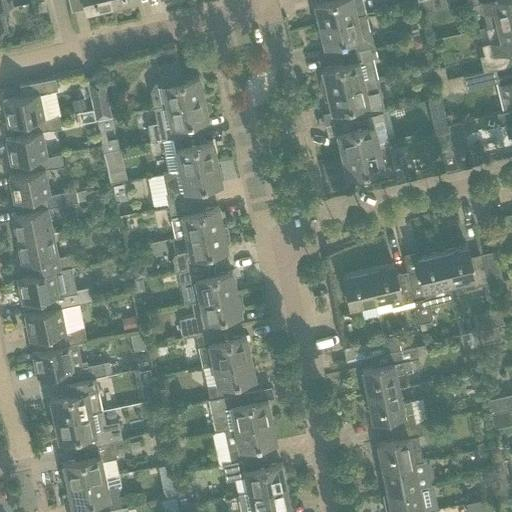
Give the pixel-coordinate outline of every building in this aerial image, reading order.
[(0,0),(0,8),(6,8),(10,7),(8,0),(0,0)] [(43,0),(38,0),(31,2),(34,12),(46,9),(43,0)] [(82,0),(85,10),(95,8),(97,12),(107,9),(107,5),(110,4),(109,0),(82,0)] [(323,0),(313,2),(318,23),(364,12),(361,0),(323,0)] [(417,0),(415,0),(410,1),(412,11),(420,10),(417,0)] [(430,0),(417,0),(420,10),(421,15),(434,11),(430,0)] [(486,26),(511,20),(511,0),(469,0),(470,3),(480,1),(486,26)] [(364,12),(318,23),(323,44),(328,43),(336,41),(336,43),(339,52),(373,44),(370,32),(369,32),(364,12)] [(487,54),(483,55),(487,70),(499,67),(511,63),(511,62),(511,63),(508,53),(511,52),(511,20),(486,26),(489,41),(484,42),(487,54)] [(412,35),(414,42),(421,46),(428,44),(425,32),(412,35)] [(323,79),(319,80),(321,90),(376,77),(374,77),(369,57),(375,56),(373,44),(339,52),(341,62),(341,64),(320,68),(323,79)] [(154,81),(149,89),(152,106),(202,96),(198,75),(181,78),(177,59),(157,63),(161,80),(154,81)] [(446,79),(443,65),(433,67),(436,82),(446,79)] [(500,80),(496,80),(503,109),(511,107),(511,72),(499,76),(500,80)] [(446,79),(436,82),(440,96),(466,90),(463,75),(446,79)] [(45,90),(38,92),(38,93),(57,89),(54,77),(43,79),(45,90)] [(376,77),(321,90),(324,101),(328,100),(330,110),(343,107),(345,119),(382,110),(374,78),(377,78),(376,77)] [(38,93),(38,92),(2,99),(7,125),(22,122),(43,118),(38,93)] [(81,108),(92,106),(89,94),(78,97),(81,108)] [(106,94),(90,98),(92,106),(94,119),(111,115),(106,94)] [(156,122),(146,124),(150,140),(162,138),(188,132),(197,131),(195,119),(207,117),(202,96),(152,106),(156,122)] [(511,107),(503,109),(496,111),(499,123),(504,121),(508,136),(511,134),(511,107)] [(348,130),(336,133),(341,154),(388,142),(380,110),(382,110),(345,119),(348,130)] [(22,122),(24,133),(5,137),(10,163),(25,160),(46,156),(41,131),(60,127),(57,115),(43,118),(22,122)] [(111,115),(95,119),(97,129),(113,125),(111,115)] [(468,146),(463,127),(461,119),(446,123),(447,128),(452,146),(452,149),(453,150),(468,146)] [(197,131),(188,132),(162,138),(169,170),(216,160),(212,139),(199,142),(197,131)] [(400,173),(433,170),(429,135),(396,138),(400,173)] [(116,139),(100,143),(101,145),(103,152),(119,148),(116,139)] [(388,142),(341,154),(346,174),(350,174),(361,171),(364,181),(363,181),(363,183),(396,175),(396,173),(395,174),(388,142)] [(452,146),(434,151),(440,173),(457,168),(453,150),(452,149),(452,146)] [(474,150),(468,152),(471,165),(477,163),(474,150)] [(25,160),(27,171),(8,175),(13,201),(28,198),(49,193),(44,169),(63,166),(60,153),(46,156),(25,160)] [(216,160),(169,170),(161,172),(167,203),(194,198),(202,197),(200,185),(221,181),(216,160)] [(124,166),(108,170),(110,181),(111,182),(127,178),(124,166)] [(28,198),(30,209),(11,213),(16,238),(52,231),(47,207),(78,201),(78,199),(85,198),(83,188),(76,190),(75,188),(49,193),(28,198)] [(202,197),(194,198),(167,203),(174,236),(185,234),(222,226),(218,205),(205,208),(202,197)] [(222,226),(185,234),(188,249),(174,252),(172,256),(175,270),(176,270),(216,261),(214,250),(226,247),(222,226)] [(57,255),(52,231),(16,238),(21,264),(32,261),(34,273),(64,267),(65,266),(77,264),(75,251),(57,255)] [(486,282),(484,272),(473,275),(465,245),(440,251),(448,282),(461,279),(463,287),(486,282)] [(493,249),(482,252),(480,253),(484,272),(486,282),(500,278),(493,249)] [(419,271),(407,274),(411,289),(413,300),(418,321),(429,319),(431,315),(428,301),(432,296),(450,291),(448,282),(440,251),(415,257),(419,271)] [(216,261),(176,270),(183,302),(190,301),(236,291),(231,270),(219,273),(216,261)] [(392,262),(367,268),(374,299),(388,296),(390,305),(413,300),(411,289),(399,292),(392,262)] [(34,273),(16,276),(21,302),(40,298),(42,309),(59,306),(78,302),(94,299),(91,284),(75,288),(75,291),(69,292),(64,267),(34,273)] [(374,299),(367,268),(342,274),(351,315),(361,312),(362,317),(378,313),(374,299)] [(138,269),(133,270),(134,279),(142,277),(143,277),(142,272),(138,269)] [(134,279),(133,279),(135,291),(144,289),(142,277),(134,279)] [(193,314),(178,317),(178,320),(182,336),(195,333),(230,326),(227,315),(240,312),(236,291),(190,301),(193,314)] [(42,309),(23,313),(29,339),(47,335),(50,346),(67,343),(85,339),(78,302),(59,306),(42,309)] [(475,330),(497,324),(503,323),(499,309),(472,316),(475,330)] [(136,313),(121,316),(121,317),(123,330),(139,327),(136,313)] [(497,324),(475,330),(469,331),(472,343),(473,346),(500,340),(497,324)] [(230,326),(195,333),(202,366),(212,363),(249,355),(245,334),(232,337),(230,326)] [(472,343),(469,331),(457,334),(460,346),(472,343)] [(389,350),(399,348),(396,335),(367,341),(369,354),(389,350)] [(67,343),(50,346),(31,350),(36,376),(55,372),(57,383),(60,382),(94,375),(105,373),(103,360),(72,367),(67,343)] [(391,362),(372,366),(361,368),(366,393),(397,386),(394,373),(410,370),(408,359),(415,358),(413,345),(399,348),(389,350),(391,362)] [(146,353),(134,355),(136,367),(149,364),(146,353)] [(249,355),(212,363),(217,384),(206,386),(208,397),(235,392),(233,381),(254,377),(249,355)] [(149,365),(137,368),(139,377),(151,375),(149,365)] [(474,386),(482,385),(479,372),(466,374),(468,382),(474,386)] [(94,375),(60,382),(62,394),(49,397),(53,418),(101,408),(94,375)] [(397,386),(366,393),(371,418),(401,412),(404,424),(413,422),(409,401),(400,403),(397,386)] [(247,390),(235,392),(208,397),(215,430),(232,427),(271,418),(267,397),(249,401),(247,390)] [(506,393),(485,398),(486,400),(489,414),(510,409),(506,393)] [(101,408),(53,418),(57,439),(70,436),(72,447),(112,440),(121,438),(122,438),(118,421),(104,423),(101,408)] [(511,416),(510,409),(489,414),(493,429),(511,424),(511,416)] [(157,411),(142,414),(145,430),(160,427),(157,411)] [(271,418),(232,427),(236,447),(228,448),(231,460),(257,455),(254,444),(275,439),(271,418)] [(413,422),(404,424),(406,436),(376,442),(381,467),(412,461),(421,459),(416,435),(429,432),(426,419),(413,422)] [(121,438),(112,440),(114,447),(123,445),(121,438)] [(112,440),(72,447),(75,459),(62,461),(66,483),(104,474),(101,460),(116,457),(114,447),(112,440)] [(493,472),(503,470),(499,452),(489,455),(493,472)] [(257,455),(231,460),(221,462),(225,479),(244,475),(247,491),(285,483),(280,462),(268,464),(265,453),(257,455)] [(423,459),(421,459),(412,461),(381,467),(386,492),(417,486),(428,483),(428,480),(430,475),(430,470),(428,465),(424,462),(423,459)] [(169,462),(157,465),(161,486),(173,484),(171,472),(169,462)] [(503,470),(493,472),(497,489),(507,487),(503,470)] [(104,474),(66,483),(71,504),(92,499),(94,511),(121,505),(117,486),(107,488),(104,474)] [(247,491),(237,493),(241,511),(277,511),(277,506),(289,504),(285,483),(247,491)] [(173,484),(161,486),(164,497),(167,496),(175,494),(174,486),(173,484)] [(417,486),(386,492),(383,493),(385,506),(389,506),(390,511),(414,511),(422,511),(417,486)] [(481,498),(489,496),(487,488),(480,490),(481,498)] [(184,492),(177,493),(179,502),(186,500),(184,492)] [(481,511),(479,499),(465,502),(466,511),(481,511)]
